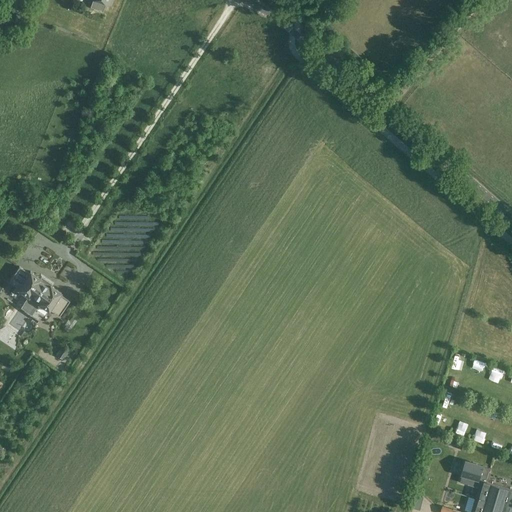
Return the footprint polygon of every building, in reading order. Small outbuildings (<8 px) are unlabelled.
[(111,0),(93,0),(92,5),(103,10),(105,3),(110,5),(111,0)] [(41,278),(40,278),(31,272),(30,271),(30,272),(29,273),(19,266),(9,281),(16,286),(10,295),(18,300),(15,304),(7,299),(40,322),(40,321),(36,318),(39,314),(43,317),(46,319),(52,311),(59,316),(70,300),(60,294),(60,293),(61,292),(60,291),(51,285),(50,285),(50,286),(49,287),(39,280),(40,279),(41,278)] [(72,317),(70,320),(68,319),(65,324),(66,325),(64,329),(69,332),(77,320),(72,317)] [(63,359),(70,349),(63,345),(57,355),(63,359)] [(454,355),(452,365),(462,367),(464,357),(454,355)] [(483,372),(486,362),(476,359),(473,369),(483,372)] [(460,421),(456,432),(465,435),(469,424),(460,421)] [(485,442),(488,431),(477,428),(474,439),(485,442)] [(496,435),(492,446),(501,449),(505,439),(496,435)] [(456,440),(454,446),(462,449),(464,443),(456,440)] [(479,488),(481,480),(487,482),(487,481),(491,468),(466,461),(460,482),(479,488)] [(511,511),(511,488),(487,481),(487,482),(481,480),(479,488),(471,511),(511,511)]
